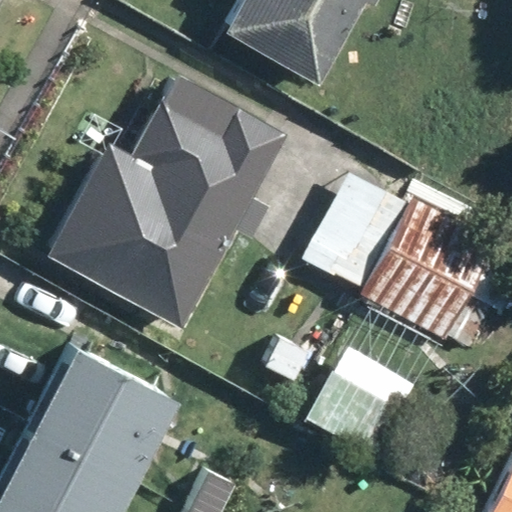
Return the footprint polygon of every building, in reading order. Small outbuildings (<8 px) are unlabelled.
[(222,0),(207,26),(301,81),(348,0),(222,0)] [(388,37),(380,36),(375,36),(370,38),(365,40),(360,43),(356,47),(353,52),(351,57),(350,62),(349,67),(350,73),(351,78),(353,83),(357,88),(360,91),(365,95),(370,97),(375,99),(380,99),(386,99),(391,97),(396,95),(401,92),(405,88),(408,84),(410,79),(412,74),(413,68),(412,63),(411,58),(409,53),(406,48),(402,44),(398,41),(393,38),(388,37)] [(130,165),(70,276),(168,328),(275,131),(160,69),(113,156),(130,165)] [(509,248),(342,169),(293,271),(461,351),(509,248)] [(48,346),(0,437),(0,511),(94,511),(153,400),(48,346)] [(371,395),(326,368),(292,423),(337,450),(342,442),(377,463),(396,431),(362,410),(371,395)] [(511,511),(511,457),(499,452),(469,511),(511,511)] [(209,511),(225,479),(195,465),(173,511),(209,511)]
